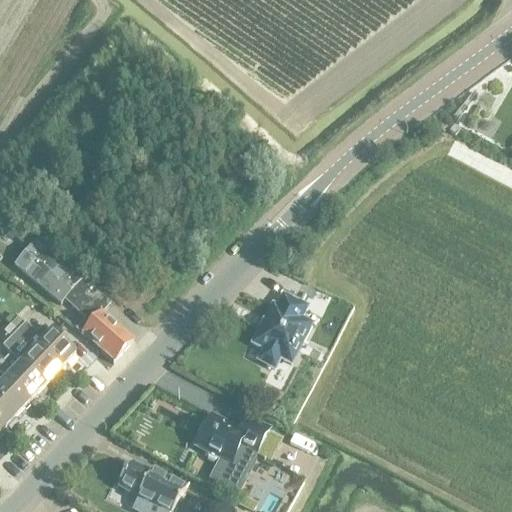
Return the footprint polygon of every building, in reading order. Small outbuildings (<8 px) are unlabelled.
[(455,135),(458,131),(453,127),(450,131),(455,135)] [(134,343),(97,310),(105,301),(82,281),(81,281),(36,244),(29,252),(25,249),(18,257),(22,260),(15,269),(60,306),(64,302),(73,309),(86,321),(77,331),(75,329),(74,330),(82,336),(80,338),(83,340),(84,339),(112,363),(114,365),(134,343)] [(261,330),(252,346),(264,352),(258,363),(274,371),(283,355),(294,361),(312,328),(300,322),(307,310),(283,298),(265,332),(261,330)] [(11,326),(60,374),(76,358),(44,327),(36,336),(25,325),(24,326),(17,320),(11,326)] [(45,390),(60,374),(11,326),(4,334),(11,340),(10,341),(21,352),(13,360),(21,367),(45,390)] [(0,376),(30,405),(45,390),(21,367),(13,374),(0,361),(0,376)] [(0,406),(15,421),(30,405),(0,376),(0,406)] [(15,421),(0,406),(0,435),(1,436),(15,421)] [(239,452),(244,450),(257,457),(269,434),(247,422),(240,435),(211,420),(196,448),(207,454),(209,459),(216,462),(220,461),(231,467),(239,452)] [(133,511),(134,511),(175,511),(186,492),(151,474),(149,477),(129,466),(118,487),(138,498),(137,502),(138,502),(133,511)] [(254,511),(258,506),(237,495),(236,496),(232,505),(245,511),(254,511)]
